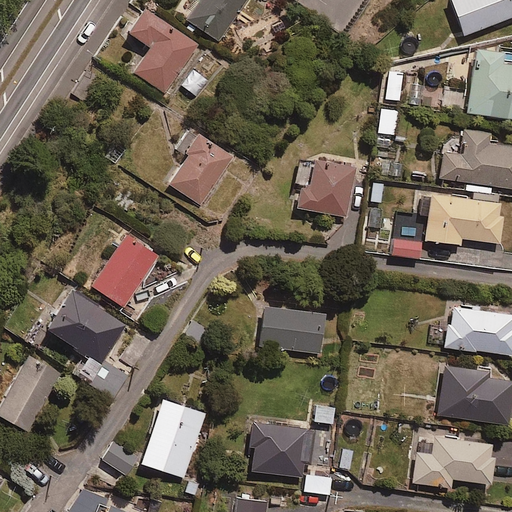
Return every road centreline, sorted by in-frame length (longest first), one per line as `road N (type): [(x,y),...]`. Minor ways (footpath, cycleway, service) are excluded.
road 1 (residential): [(50,511),(200,288),(239,249),(268,246),(511,279)]
road 2 (secondary): [(83,0),(0,129)]
